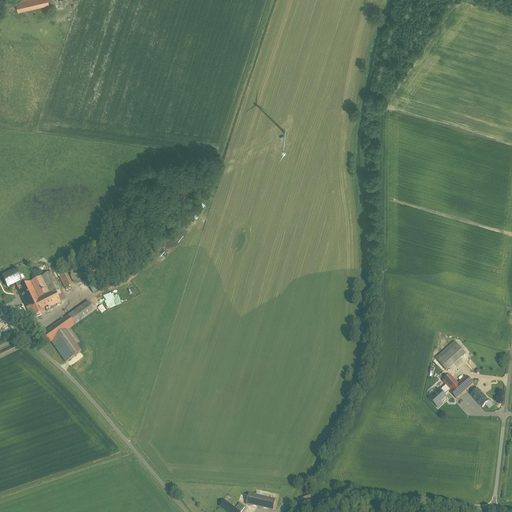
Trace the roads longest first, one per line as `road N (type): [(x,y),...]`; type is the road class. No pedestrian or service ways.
road 1 (unclassified): [(185,511),(25,333)]
road 2 (unclassified): [(493,509),(327,493),(279,511)]
road 3 (unclassified): [(511,359),(493,509)]
